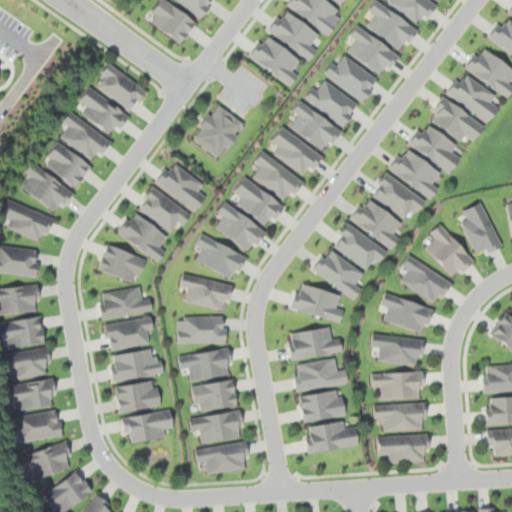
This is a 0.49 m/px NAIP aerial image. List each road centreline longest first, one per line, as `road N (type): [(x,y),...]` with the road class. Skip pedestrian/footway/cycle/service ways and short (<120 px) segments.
road 1 (residential): [(460,482),(453,349),(474,303),(511,274),(460,482),(162,497),(114,470),(96,443),(70,303),(74,246),(252,0)]
road 2 (residential): [(477,0),(263,285),(258,343),(285,493)]
road 3 (residential): [(84,11),(190,87)]
